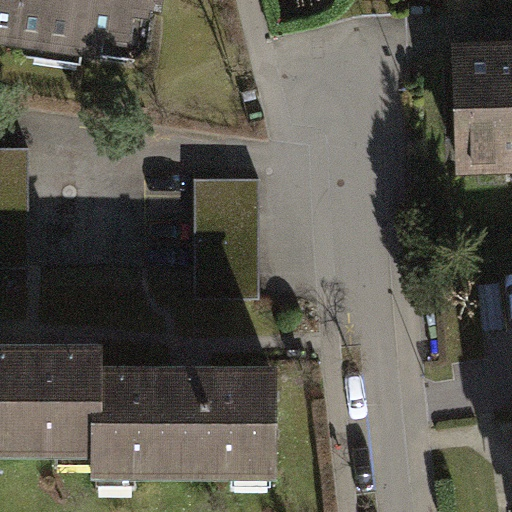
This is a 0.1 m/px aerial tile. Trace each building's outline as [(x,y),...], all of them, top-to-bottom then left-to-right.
[(0,0),(0,46),(165,71),(173,19),(199,21),(200,0),(0,0)] [(511,64),(453,66),(456,175),(511,172),(511,64)] [(0,159),(0,277),(38,278),(39,160),(0,159)] [(196,188),(193,306),(263,308),(265,189),(196,188)] [(209,373),(112,373),(112,359),(18,359),(0,359),(0,464),(99,464),(99,489),(289,490),(290,374),(209,373)]
